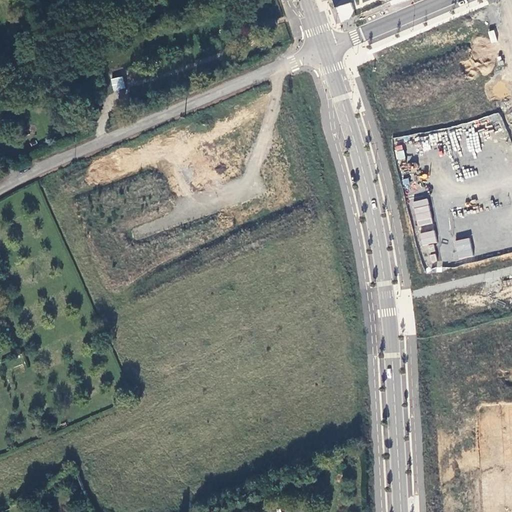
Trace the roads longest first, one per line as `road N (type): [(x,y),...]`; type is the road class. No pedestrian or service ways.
road 1 (tertiary): [(401,511),(383,272),(332,71)]
road 2 (unclassified): [(324,49),(0,188)]
road 3 (unknown): [(149,226),(248,189),(275,108),(278,68)]
road 4 (residential): [(324,49),(440,0)]
